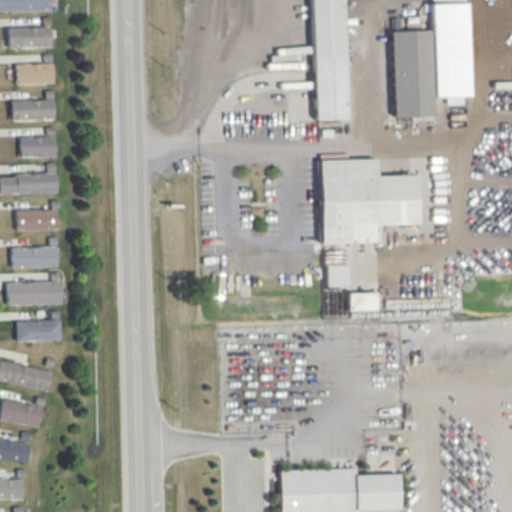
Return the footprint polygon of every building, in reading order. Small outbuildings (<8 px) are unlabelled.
[(48,0),(0,0),(0,10),(49,10),(48,0)] [(308,0),(339,0),(344,118),(313,119),(308,0)] [(462,2),(466,95),(431,96),(428,3),(462,2)] [(48,46),(48,26),(5,27),(6,47),(48,46)] [(388,31),(427,29),(430,115),(391,116),(388,31)] [(13,63),(13,83),(50,83),(50,63),(13,63)] [(9,120),(51,119),(51,99),(8,100),(9,120)] [(17,136),(17,156),(52,155),(52,136),(17,136)] [(313,159),(372,158),(373,175),(413,174),(414,222),(375,224),(375,242),(316,243),(313,159)] [(0,173),(0,193),(54,192),(54,173),(0,173)] [(14,230),(54,229),(54,209),(13,209),(14,230)] [(9,246),(9,267),(55,266),(54,246),(9,246)] [(345,285),(345,265),(324,265),(324,286),(345,285)] [(57,280),(4,282),(4,305),(58,303),(57,280)] [(346,310),(373,310),(373,292),(345,293),(346,310)] [(57,339),(56,319),(13,320),(14,341),(57,339)] [(0,380),(45,391),(49,371),(0,359),(0,380)] [(0,420),(36,425),(39,405),(0,400),(0,420)] [(0,458),(23,463),(27,443),(0,438),(0,458)] [(277,511),(276,469),(351,467),(352,474),(394,473),(395,509),(353,510),(353,511),(277,511)] [(0,477),(0,498),(19,499),(19,478),(0,477)]
